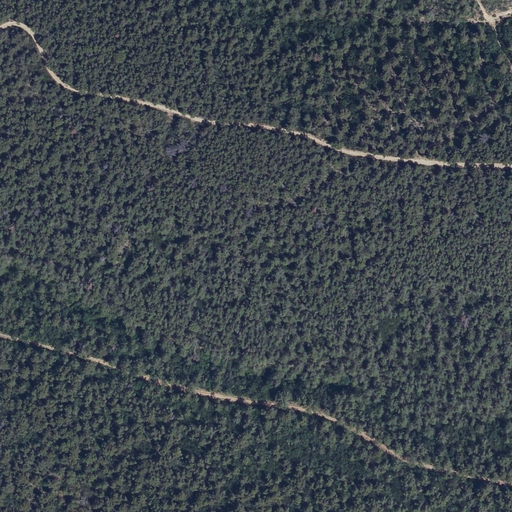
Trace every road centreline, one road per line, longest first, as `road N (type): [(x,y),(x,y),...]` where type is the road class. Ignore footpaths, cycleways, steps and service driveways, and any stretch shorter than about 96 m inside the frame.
road 1 (track): [(511,163),(347,152),(274,126),(74,90),(32,32),(11,23),(0,30)]
road 2 (track): [(0,333),(183,388),(326,416),(405,461),(511,486)]
